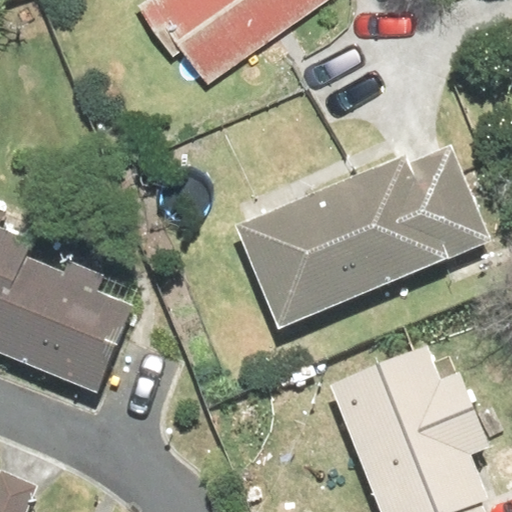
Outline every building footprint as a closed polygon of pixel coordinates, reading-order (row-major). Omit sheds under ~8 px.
[(193,42),(218,75),(318,0),(154,0),(146,7),(180,52),(193,42)] [(248,230),(288,328),(503,241),(463,143),(248,230)] [(0,324),(2,325),(0,328),(0,349),(114,397),(154,304),(42,257),(48,240),(0,219),(0,324)] [(442,346),(343,384),(393,511),(506,511),(485,456),(503,449),(473,373),(455,380),(442,346)] [(0,511),(35,511),(45,490),(11,475),(0,499),(0,511)]
